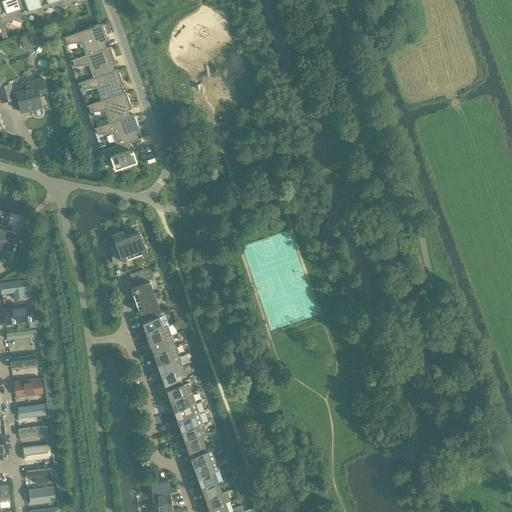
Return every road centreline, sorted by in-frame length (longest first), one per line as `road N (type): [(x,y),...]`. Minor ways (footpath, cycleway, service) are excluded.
road 1 (unclassified): [(54,182),(147,198),(164,175),(109,0)]
road 2 (residential): [(193,511),(178,471),(155,456),(146,388),(126,337)]
road 3 (unclassified): [(110,511),(88,341)]
road 4 (unclassified): [(88,341),(54,182)]
